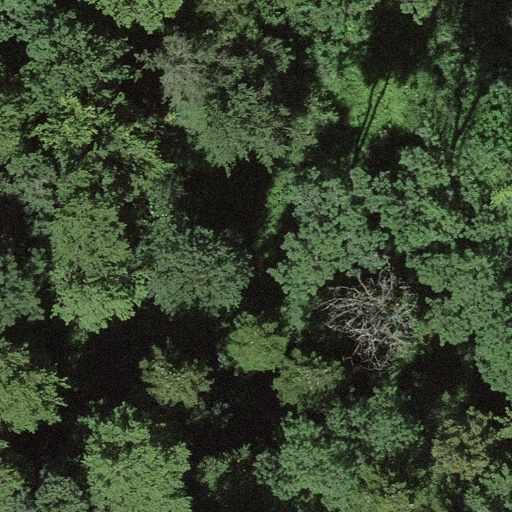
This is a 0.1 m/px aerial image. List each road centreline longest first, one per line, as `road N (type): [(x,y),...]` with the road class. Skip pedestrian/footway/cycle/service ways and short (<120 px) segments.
road 1 (track): [(320,511),(331,179),(373,0)]
road 2 (track): [(367,47),(511,247)]
